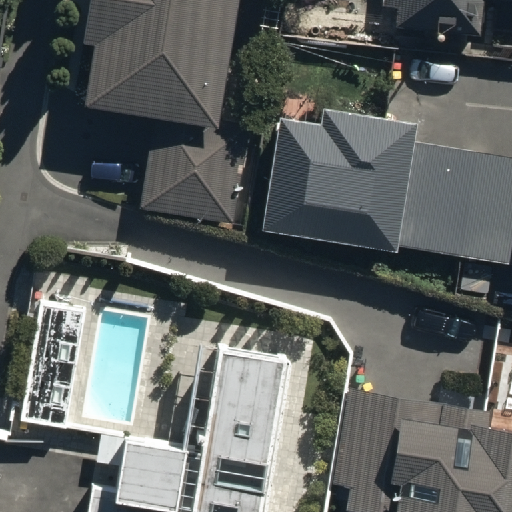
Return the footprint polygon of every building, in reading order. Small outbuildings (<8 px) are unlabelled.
[(87,0),(81,38),(93,40),(83,104),(154,115),(140,204),(232,219),(247,125),(214,120),(232,0),(87,0)] [(511,0),(380,0),(380,4),(395,5),(393,27),(479,32),(480,0),(511,0)] [(511,263),(511,156),(409,141),(412,117),(318,107),(317,118),(277,113),(261,229),(511,263)] [(511,323),(500,322),(488,392),(511,395),(511,323)] [(123,437),(116,482),(95,479),(89,511),(255,511),(279,355),(196,343),(181,446),(123,437)] [(489,407),(347,384),(331,482),(351,485),(347,510),(358,511),(511,511),(511,425),(487,421),(489,407)]
